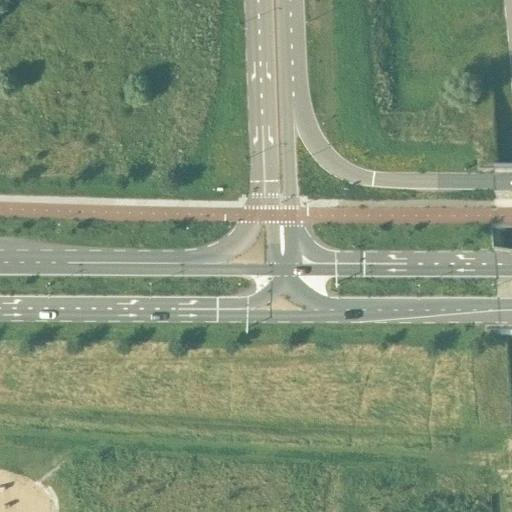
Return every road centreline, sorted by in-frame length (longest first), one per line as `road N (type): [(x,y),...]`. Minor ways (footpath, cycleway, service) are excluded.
road 1 (primary): [(511,181),(372,180),(345,171),(306,133),(293,92)]
road 2 (secondary): [(0,309),(223,309)]
road 3 (secondary): [(264,188),(247,232),(222,253),(85,264)]
road 4 (secondary): [(284,265),(85,264)]
road 5 (secondary): [(258,0),(264,188)]
road 6 (secondary): [(333,311),(511,311)]
road 7 (secondary): [(511,265),(339,265)]
road 8 (secondary): [(291,215),(293,92)]
